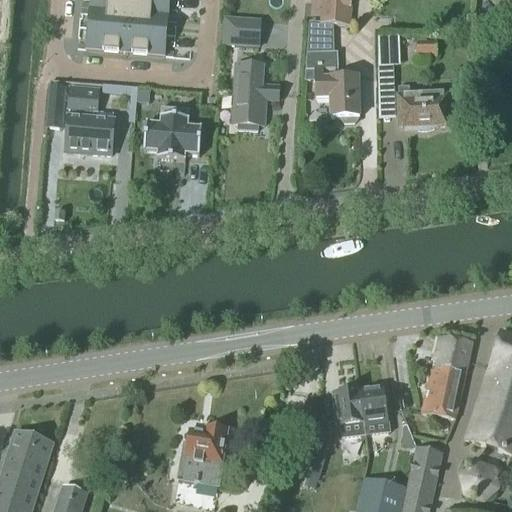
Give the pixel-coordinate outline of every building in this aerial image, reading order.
[(88,11),(128,15),(129,0),(95,0),(95,6),(89,5),(88,11)] [(129,0),(128,15),(168,18),(168,12),(162,12),(163,0),(129,0)] [(322,0),(320,27),(332,28),(348,29),(350,0),(322,0)] [(93,27),(93,32),(126,35),(127,27),(128,15),(88,11),(88,17),(94,18),(93,27)] [(127,27),(126,35),(160,38),(161,27),(161,24),(167,24),(168,18),(128,15),(127,27)] [(222,49),(257,51),(259,25),(224,22),(222,49)] [(85,53),(124,56),(126,35),(93,32),(91,46),(85,46),(85,53)] [(126,35),(124,56),(164,60),(165,53),(159,52),(160,38),(126,35)] [(426,60),(426,44),(416,44),(416,60),(426,60)] [(436,44),(426,44),(426,60),(436,60),(436,44)] [(337,73),(337,56),(307,57),(304,84),(315,84),(316,103),(330,102),(330,122),(341,122),(342,125),(344,127),(354,127),(356,125),(356,121),(359,121),(358,81),(332,82),(332,73),(337,73)] [(238,134),(257,136),(257,129),(263,130),(265,101),(270,101),(270,105),(277,105),(278,91),(261,90),(263,70),(235,69),(231,128),(238,128),(238,134)] [(378,70),(378,104),(394,103),(393,69),(378,70)] [(424,135),(422,98),(409,99),(408,90),(398,91),(398,100),(399,132),(411,131),(415,133),(419,134),(422,135),(424,135)] [(65,149),(93,151),(92,159),(110,160),(113,125),(92,123),(92,115),(96,116),(98,94),(70,92),(68,114),(70,114),(70,122),(67,121),(65,149)] [(46,132),(60,133),(64,94),(49,93),(46,132)] [(448,97),(422,98),(424,135),(426,135),(430,134),(433,132),(437,130),(449,130),(448,97)] [(187,131),(189,114),(160,112),(159,128),(146,127),(145,127),(143,156),(156,157),(156,164),(184,166),(185,159),(198,160),(201,132),(187,131)] [(464,443),(511,460),(511,340),(500,336),(485,380),(464,443)] [(421,417),(455,424),(472,347),(438,341),(421,417)] [(364,439),(359,396),(359,394),(356,394),(356,391),(345,393),(345,395),(335,397),(339,430),(340,442),(364,439)] [(359,396),(364,439),(388,436),(388,429),(383,393),(374,394),(373,391),(363,393),(363,395),(359,396)] [(177,484),(218,491),(224,452),(222,451),(225,433),(207,430),(206,436),(188,433),(186,447),(183,447),(177,484)] [(318,435),(315,434),(302,478),(317,483),(331,439),(318,435)] [(0,480),(0,511),(32,511),(52,448),(14,436),(0,480)] [(416,452),(407,492),(363,483),(356,511),(429,511),(441,457),(416,452)] [(462,501),(483,509),(499,494),(495,472),(474,465),(458,480),(462,501)] [(55,511),(82,511),(87,498),(62,491),(55,511)]
